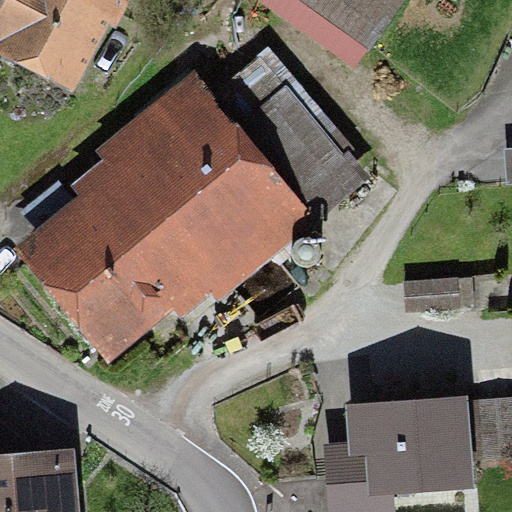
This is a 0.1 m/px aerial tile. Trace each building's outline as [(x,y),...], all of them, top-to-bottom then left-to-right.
[(0,0),(0,47),(88,88),(128,0),(0,0)] [(385,0),(298,0),(357,41),(385,0)] [(115,198),(49,251),(144,367),(249,282),(259,295),(353,219),(238,78),(105,186),(115,198)] [(511,155),(489,157),(492,196),(511,194),(511,155)] [(455,274),(403,278),(406,310),(457,306),(455,274)] [(511,397),(478,400),(483,464),(511,462),(511,397)] [(343,463),(318,465),(321,511),(390,511),(389,500),(465,494),(459,411),(339,419),(343,463)] [(81,511),(77,443),(0,448),(0,511),(81,511)]
